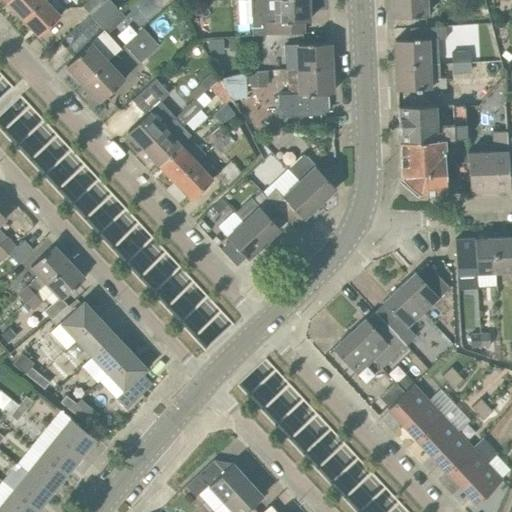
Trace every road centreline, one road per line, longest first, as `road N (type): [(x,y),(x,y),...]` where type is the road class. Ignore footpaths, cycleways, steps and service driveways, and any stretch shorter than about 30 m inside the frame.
road 1 (primary): [(384,511),(0,101)]
road 2 (residential): [(264,326),(0,43)]
road 3 (residential): [(0,157),(208,382)]
road 4 (residential): [(439,511),(264,326)]
road 5 (tertiary): [(358,220),(368,180),(361,0)]
road 6 (residential): [(208,382),(330,511)]
road 7 (tertiary): [(99,511),(208,382)]
road 8 (residential): [(358,220),(511,206)]
road 9 (tertiary): [(264,326),(358,220)]
